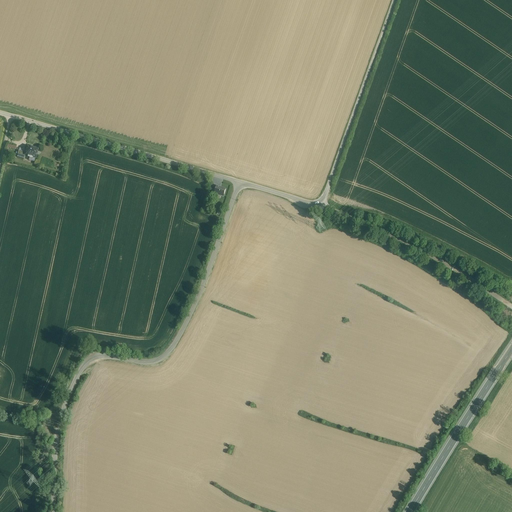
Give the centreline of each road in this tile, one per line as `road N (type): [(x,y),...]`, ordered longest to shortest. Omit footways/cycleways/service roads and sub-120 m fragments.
road 1 (unclassified): [(239,183),(164,356),(91,357),(78,375),(56,436),(54,511)]
road 2 (unclassified): [(511,306),(357,221),(239,183)]
road 3 (unclassified): [(239,183),(0,112)]
road 4 (track): [(395,0),(320,206)]
road 5 (primary): [(511,349),(409,511)]
